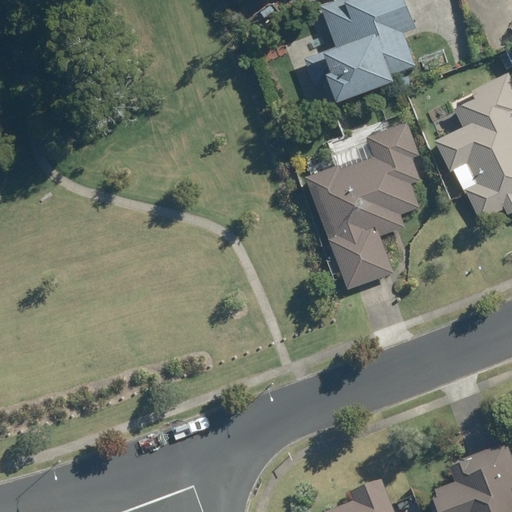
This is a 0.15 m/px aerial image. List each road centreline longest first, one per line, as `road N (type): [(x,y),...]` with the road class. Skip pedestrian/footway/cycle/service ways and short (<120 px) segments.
road 1 (residential): [(175,448),(511,325)]
road 2 (residential): [(0,503),(175,448)]
